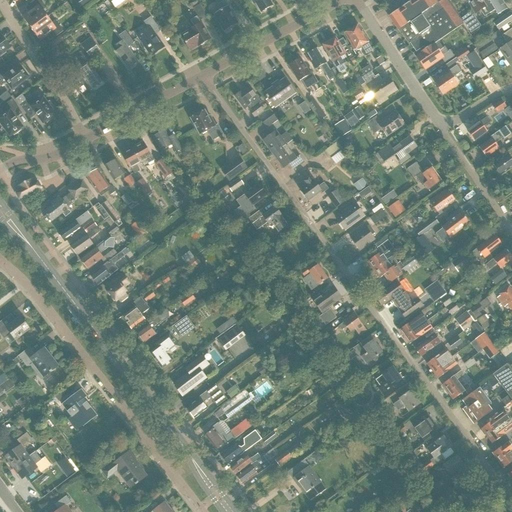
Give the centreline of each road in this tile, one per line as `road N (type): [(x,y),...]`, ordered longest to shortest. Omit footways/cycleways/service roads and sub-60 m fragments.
road 1 (residential): [(202,75),(511,496)]
road 2 (residential): [(0,260),(39,298),(204,511)]
road 3 (tertiary): [(189,454),(28,243)]
road 4 (residential): [(0,2),(84,140)]
road 5 (residential): [(202,75),(338,0)]
road 6 (residential): [(440,124),(356,0)]
road 7 (residential): [(84,140),(202,75)]
road 8 (residential): [(511,228),(440,124)]
